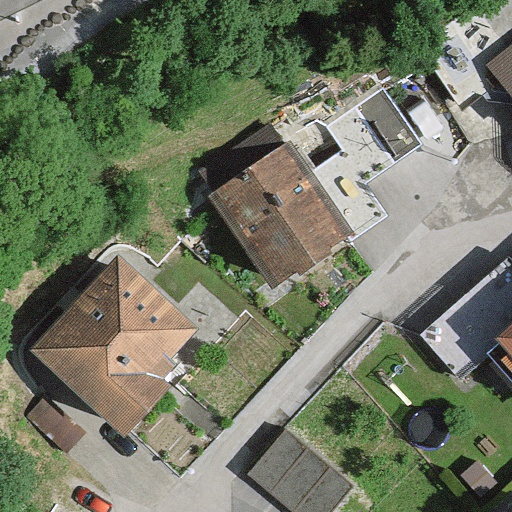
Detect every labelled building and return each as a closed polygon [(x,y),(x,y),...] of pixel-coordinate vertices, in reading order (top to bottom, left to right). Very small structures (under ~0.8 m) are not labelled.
[(511,46),(484,68),(511,103),(511,46)] [(364,249),(289,148),(216,203),(291,303),(364,249)] [(224,357),(127,269),(44,361),(141,449),(224,357)] [(428,332),(459,365),(499,328),(494,322),(511,305),(511,302),(487,276),(428,332)] [(511,331),(502,340),(511,351),(511,331)]
